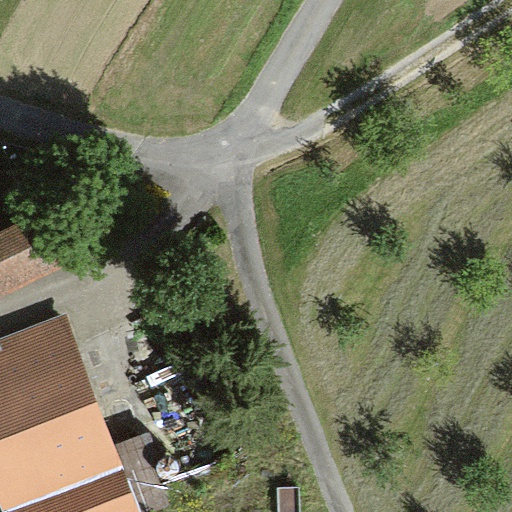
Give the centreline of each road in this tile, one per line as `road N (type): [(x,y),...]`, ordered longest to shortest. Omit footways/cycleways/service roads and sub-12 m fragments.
road 1 (track): [(219,153),(320,127),(511,0)]
road 2 (residential): [(0,110),(62,134),(161,154),(219,153)]
road 3 (residential): [(321,0),(272,90),(219,153)]
